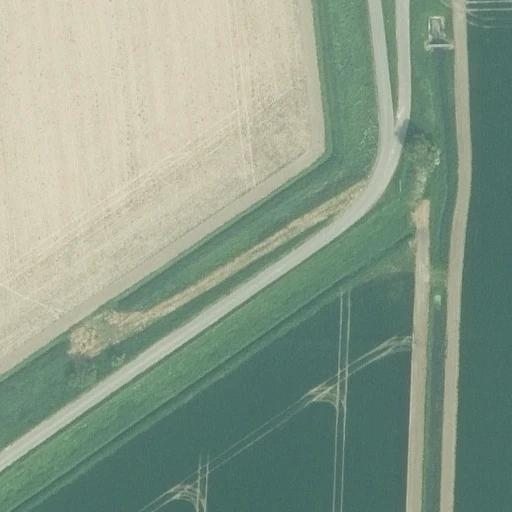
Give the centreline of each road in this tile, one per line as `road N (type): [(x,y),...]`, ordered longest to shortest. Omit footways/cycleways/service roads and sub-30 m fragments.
road 1 (unclassified): [(0,464),(342,224),(377,182),(387,152)]
road 2 (unclassified): [(387,152),(406,105),(403,0)]
road 3 (unclassified): [(373,0),(387,152)]
